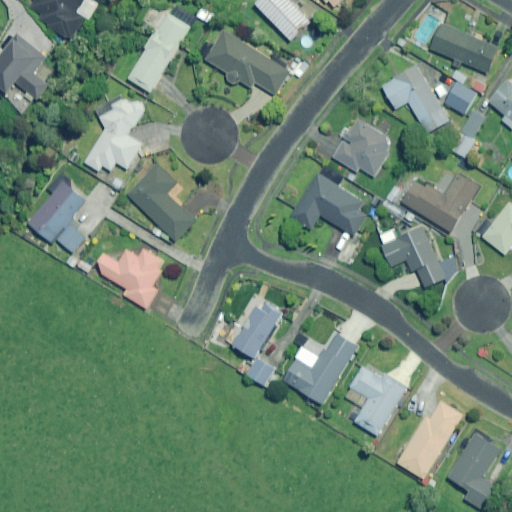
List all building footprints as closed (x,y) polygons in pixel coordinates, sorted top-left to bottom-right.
[(75,33),(76,32),(80,34),(98,5),(90,0),(32,0),(27,8),(40,16),(36,21),(69,42),(75,33)] [(311,23),(288,0),(261,0),(256,5),(291,42),(311,23)] [(345,0),(323,0),(333,11),(345,0)] [(214,15),(202,8),(197,18),(209,25),(214,15)] [(191,29),(169,15),(128,80),(150,94),(191,29)] [(145,19),(138,29),(149,36),(155,26),(145,19)] [(499,51),(442,24),(430,50),(455,61),(452,67),(459,70),(462,64),(487,75),(499,51)] [(291,73),(224,32),(206,62),(228,75),(225,81),(236,87),(239,82),(252,90),(255,84),(276,97),(291,73)] [(449,122),(415,67),(382,87),(397,110),(409,103),(428,135),(449,122)] [(454,70),(450,79),(463,86),(468,77),(454,70)] [(476,79),(470,88),(482,97),(489,88),(476,79)] [(511,86),(506,81),(488,103),(505,117),(501,121),(511,130),(511,86)] [(476,95),(457,84),(445,105),(465,116),(476,95)] [(126,101),(124,98),(111,106),(113,109),(99,118),(106,129),(84,164),(99,173),(102,167),(111,172),(116,163),(127,170),(142,146),(128,137),(146,108),(135,101),(133,105),(126,101)] [(390,153),(383,137),(357,121),(334,160),(357,173),(360,169),(375,179),(390,153)] [(475,143),(467,138),(456,154),(464,159),(475,143)] [(143,147),(145,156),(160,152),(158,144),(143,147)] [(176,184),(156,165),(138,184),(135,181),(124,193),(177,244),(196,224),(166,195),(176,184)] [(362,203),(318,175),(291,219),(311,232),(320,217),(354,238),(367,217),(357,211),(362,203)] [(478,189),(457,176),(445,197),(427,186),(425,189),(415,182),(402,204),(451,234),(478,189)] [(86,202),(62,183),(28,225),(51,244),(54,240),(73,254),(91,232),(73,218),(86,202)] [(393,205),(401,191),(393,186),(385,200),(393,205)] [(511,206),(509,204),(482,238),(505,256),(511,247),(511,206)] [(392,231),(380,237),(384,245),(382,247),(391,268),(407,261),(412,273),(417,271),(425,289),(446,280),(422,228),(396,240),(392,231)] [(345,267),(355,249),(344,243),(334,262),(345,267)] [(103,255),(97,264),(101,274),(127,290),(123,296),(146,310),(157,292),(151,288),(161,273),(157,270),(162,262),(143,251),(138,259),(126,252),(118,264),(103,255)] [(81,261),(76,268),(86,276),(91,269),(81,261)] [(263,353),(279,327),(276,325),(282,316),(266,306),(263,311),(257,308),(233,347),(254,360),(260,352),(263,353)] [(358,348),(335,334),(313,370),(296,359),(283,381),(322,406),(358,348)] [(280,373),(257,360),(247,377),(270,390),(280,373)] [(381,380),(363,369),(350,388),(369,400),(355,423),(377,437),(407,389),(385,375),(381,380)] [(419,478),(416,483),(425,489),(427,486),(431,479),(427,476),(463,416),(441,403),(430,420),(424,417),(396,464),(419,478)] [(501,450),(475,435),(449,480),(470,492),(465,501),(482,510),(495,486),(484,480),(501,450)]
